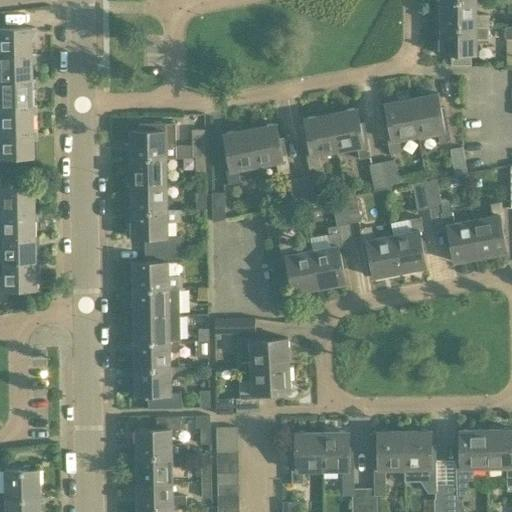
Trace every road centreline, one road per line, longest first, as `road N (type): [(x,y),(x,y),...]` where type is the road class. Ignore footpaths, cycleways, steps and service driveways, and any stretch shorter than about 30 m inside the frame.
road 1 (residential): [(511,285),(498,277),(333,312),(320,335),(321,385),(348,407),(493,403)]
road 2 (residential): [(171,98),(210,103),(388,71),(410,51),(407,0)]
road 3 (residential): [(87,511),(84,303)]
road 4 (residential): [(84,303),(81,105)]
